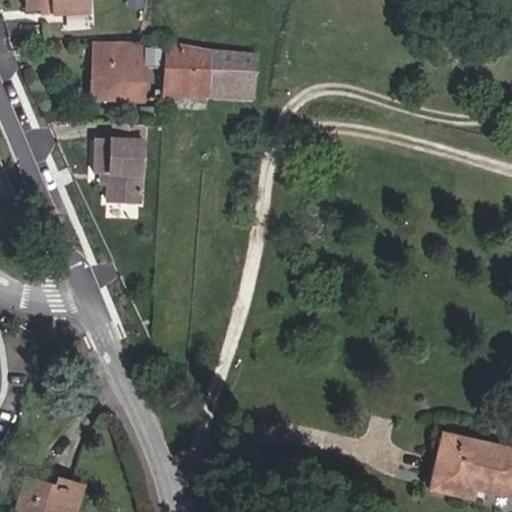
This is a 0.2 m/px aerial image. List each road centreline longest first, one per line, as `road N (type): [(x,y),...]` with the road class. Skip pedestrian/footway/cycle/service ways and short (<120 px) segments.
road 1 (unknown): [(170,483),(245,299),(267,174),(287,144),(352,128),(511,172)]
road 2 (residential): [(0,83),(80,251),(81,314)]
road 3 (residential): [(81,314),(179,511)]
